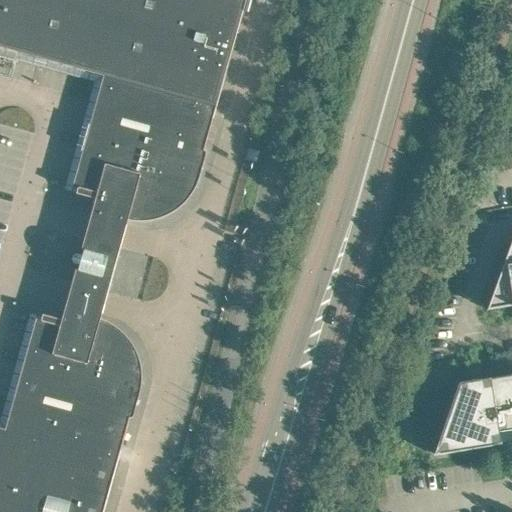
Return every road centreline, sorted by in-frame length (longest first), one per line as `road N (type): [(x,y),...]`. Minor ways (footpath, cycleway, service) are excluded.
road 1 (secondary): [(260,511),(411,0)]
road 2 (unclassified): [(309,0),(201,477)]
